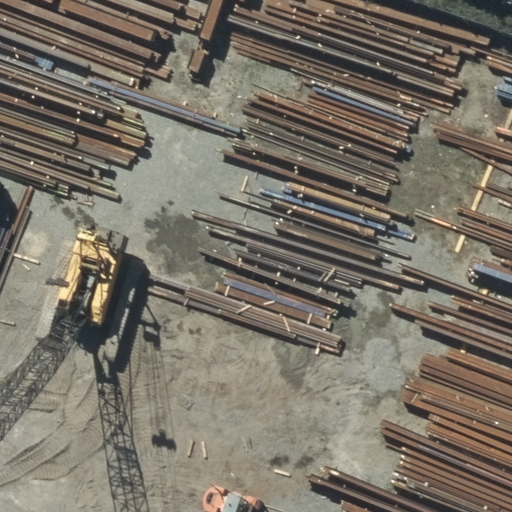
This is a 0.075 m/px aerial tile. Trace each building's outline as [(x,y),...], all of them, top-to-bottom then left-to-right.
[(33,0),(0,0),(0,74),(6,77),(33,0)] [(229,0),(65,0),(33,88),(178,141),(229,0)] [(409,65),(265,13),(211,161),(355,213),(409,65)] [(237,363),(93,311),(39,459),(183,511),(237,363)] [(376,511),(408,426),(264,373),(213,511),(376,511)]
